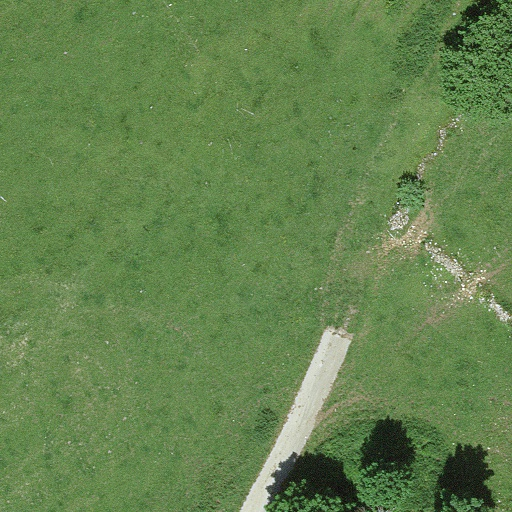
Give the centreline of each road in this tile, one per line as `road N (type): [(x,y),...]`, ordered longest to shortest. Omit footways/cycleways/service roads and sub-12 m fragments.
road 1 (track): [(363,248),(306,410),(248,511)]
road 2 (track): [(363,248),(493,0)]
